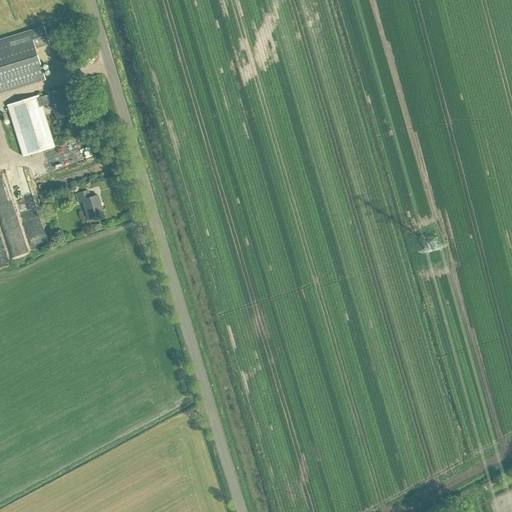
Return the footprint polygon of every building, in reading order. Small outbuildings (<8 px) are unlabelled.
[(35,47),(48,43),(44,28),(0,41),(0,91),(44,78),(35,47)] [(49,94),(38,97),(38,96),(8,105),(23,156),(53,146),(41,106),(52,103),(56,118),(73,113),(65,87),(48,92),(49,94)] [(59,159),(46,163),(48,171),(62,167),(59,159)] [(76,194),(78,203),(83,201),(88,219),(103,215),(98,195),(90,197),(88,190),(76,194)] [(20,200),(24,209),(28,208),(25,198),(20,200)]
